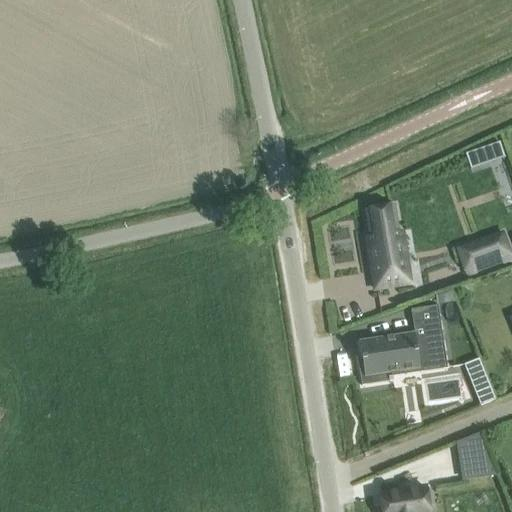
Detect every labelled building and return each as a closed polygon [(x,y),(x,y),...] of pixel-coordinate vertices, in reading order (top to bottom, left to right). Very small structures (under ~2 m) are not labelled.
[(471,168),(507,156),(501,139),(466,152),(471,168)] [(375,290),(410,284),(402,232),(399,233),(394,206),(365,211),(369,237),(366,238),(375,290)] [(456,245),(466,276),(511,261),(511,247),(507,230),(456,245)] [(359,358),(357,358),(361,386),(393,382),(392,377),(391,365),(418,361),(420,369),(420,373),(447,369),(438,307),(411,311),(414,334),(359,343),(362,360),(360,360),(359,358)] [(478,360),(464,366),(480,407),(495,401),(478,360)] [(481,433),(460,442),(465,480),(498,475),(481,433)] [(429,511),(426,489),(380,496),(382,511),(429,511)]
